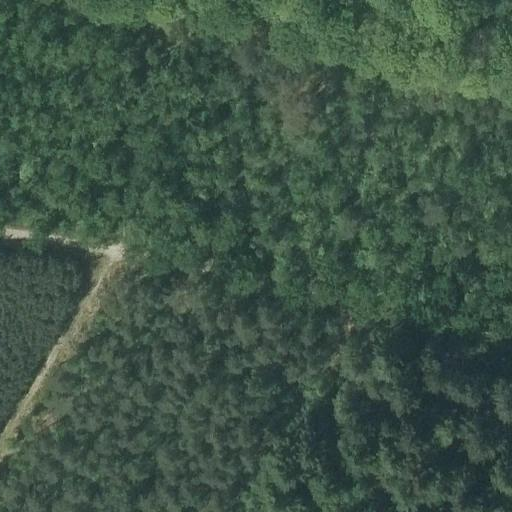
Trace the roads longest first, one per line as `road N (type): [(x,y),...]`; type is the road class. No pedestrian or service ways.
road 1 (track): [(511,354),(114,269)]
road 2 (track): [(0,442),(114,269)]
